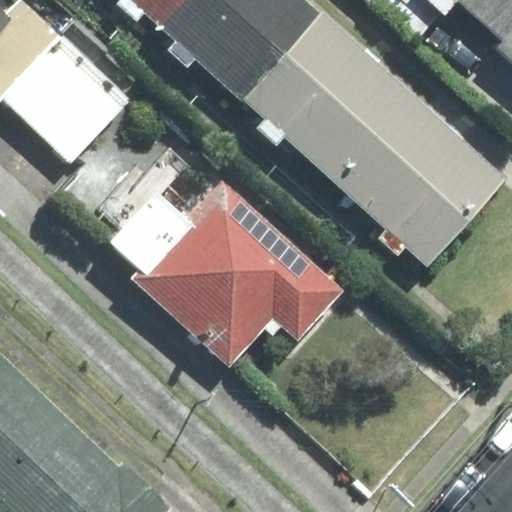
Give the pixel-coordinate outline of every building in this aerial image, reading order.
[(492,187),(281,0),(92,0),(408,281),(492,187)] [(511,0),(354,0),(405,42),(431,11),(511,78),(511,0)] [(40,44),(0,89),(0,115),(62,170),(115,110),(40,44)] [(160,142),(69,237),(211,372),(260,321),(286,345),(327,302),(160,142)] [(0,511),(144,511),(153,502),(0,368),(0,511)]
